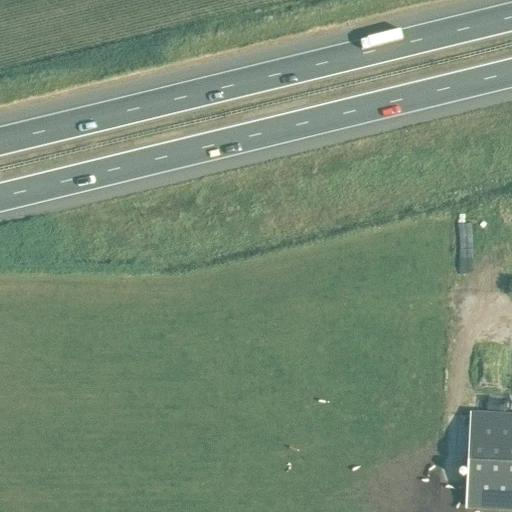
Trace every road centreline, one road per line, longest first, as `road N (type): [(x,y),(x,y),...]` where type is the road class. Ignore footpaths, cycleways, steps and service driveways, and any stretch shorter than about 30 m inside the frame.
road 1 (motorway): [(511,17),(0,141)]
road 2 (motorway): [(0,195),(511,71)]
